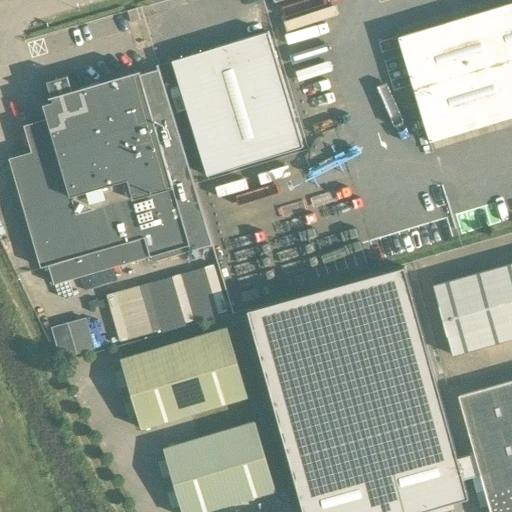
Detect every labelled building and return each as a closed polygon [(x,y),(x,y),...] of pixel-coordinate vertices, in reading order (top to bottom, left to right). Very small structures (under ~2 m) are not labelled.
[(511,2),(398,38),(430,144),(511,118),(511,2)] [(268,33),(172,62),(207,177),(303,148),(268,33)] [(32,153),(9,159),(41,268),(46,267),(52,286),(150,258),(189,247),(190,252),(213,246),(158,66),(157,66),(158,70),(140,75),(140,74),(141,73),(140,71),(72,91),(69,82),(70,82),(70,79),(47,86),(47,88),(48,88),(53,103),(42,106),(42,107),(43,107),(47,119),(24,126),(32,153)] [(106,290),(119,341),(230,315),(218,264),(106,290)] [(511,264),(434,286),(453,356),(511,339),(511,264)] [(405,266),(247,310),(303,511),(419,511),(469,498),(464,480),(480,475),(475,455),(459,459),(405,266)] [(54,324),(62,354),(96,345),(87,315),(54,324)] [(120,360),(141,430),(248,398),(228,328),(120,360)] [(511,511),(511,381),(459,396),(475,455),(480,475),(490,511),(511,511)] [(163,449),(181,511),(206,511),(276,491),(255,422),(163,449)]
